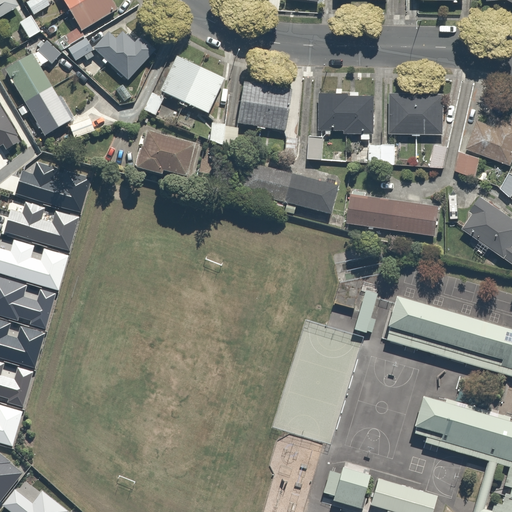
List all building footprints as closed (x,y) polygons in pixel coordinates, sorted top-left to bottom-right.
[(14,0),(0,0),(0,15),(17,5),(14,0)] [(27,0),(27,1),(34,12),(54,0),(27,0)] [(110,0),(62,0),(82,30),(116,9),(110,0)] [(31,13),(18,20),(29,39),(42,31),(31,13)] [(77,28),(56,40),(59,47),(66,44),(74,58),(83,53),(88,61),(94,58),(77,28)] [(103,56),(100,58),(104,62),(107,60),(125,79),(161,43),(147,29),(136,40),(126,31),(118,39),(110,31),(94,46),(103,56)] [(24,102),(15,107),(20,115),(29,110),(44,135),(71,119),(39,65),(58,54),(49,38),(3,65),(24,102)] [(178,97),(176,102),(185,106),(187,101),(209,111),(224,76),(174,54),(159,89),(178,97)] [(291,87),(242,79),(235,122),(284,130),(291,87)] [(320,88),(319,128),(361,130),(361,136),(372,136),(374,94),(349,94),(350,89),(320,88)] [(413,131),(413,133),(420,134),(420,131),(443,132),(445,90),(390,88),(388,130),(413,131)] [(164,97),(150,92),(142,111),(156,117),(164,97)] [(0,104),(0,146),(3,144),(6,149),(19,141),(16,136),(19,135),(0,104)] [(494,124),(478,118),(466,144),(511,163),(511,121),(497,115),(494,124)] [(92,117),(69,123),(72,135),(95,129),(92,117)] [(230,125),(230,122),(211,121),(209,142),(236,144),(237,126),(230,125)] [(198,144),(143,129),(134,162),(189,177),(198,144)] [(342,134),(309,132),(308,157),(341,159),(342,134)] [(450,144),(435,140),(429,164),(444,168),(450,144)] [(393,141),(369,141),(369,166),(393,166),(393,141)] [(459,149),(454,169),(475,174),(474,176),(486,179),(488,170),(477,167),(480,155),(459,149)] [(33,174),(22,171),(15,193),(81,212),(91,177),(37,161),(33,174)] [(339,186),(245,161),(238,187),(332,213),(339,186)] [(511,172),(509,170),(500,186),(511,193),(511,172)] [(438,204),(350,189),(345,220),(433,234),(438,204)] [(511,216),(480,193),(469,207),(475,212),(464,227),(511,262),(511,216)] [(22,213),(11,209),(4,231),(69,250),(79,217),(55,210),(52,222),(42,219),(45,207),(26,202),(22,213)] [(11,251),(0,247),(0,273),(59,290),(68,255),(44,248),(40,260),(31,257),(34,246),(14,240),(11,251)] [(26,286),(0,277),(0,315),(18,321),(19,317),(31,321),(30,324),(45,329),(56,294),(40,289),(37,301),(23,297),(26,286)] [(377,293),(359,287),(346,330),(364,336),(377,293)] [(488,511),(511,511),(511,330),(391,294),(377,338),(511,379),(511,425),(415,396),(402,436),(503,466),(488,511)] [(0,358),(35,369),(45,333),(20,326),(17,337),(8,335),(11,323),(0,319),(0,358)] [(4,363),(0,361),(0,396),(8,399),(7,402),(23,407),(33,372),(18,367),(14,379),(1,375),(4,363)] [(0,443),(13,447),(23,412),(0,404),(0,443)] [(0,501),(22,473),(10,463),(10,462),(0,453),(0,501)] [(364,474),(333,464),(322,498),(353,508),(364,474)] [(426,511),(431,496),(371,478),(363,504),(387,511),(426,511)] [(14,488),(2,504),(12,511),(69,511),(67,510),(67,509),(42,489),(31,502),(14,488)]
